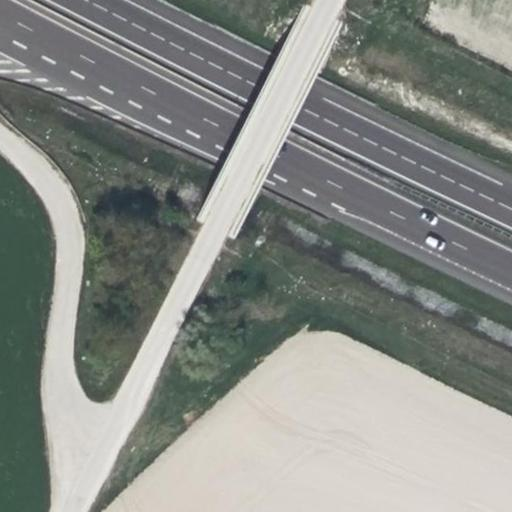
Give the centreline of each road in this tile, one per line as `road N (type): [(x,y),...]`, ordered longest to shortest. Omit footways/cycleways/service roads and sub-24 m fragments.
road 1 (motorway): [(0,12),(511,269)]
road 2 (unclassified): [(328,0),(72,511)]
road 3 (motorway): [(511,205),(92,0)]
road 4 (track): [(95,462),(55,413),(52,323),(64,255),(57,192),(22,147),(0,136)]
